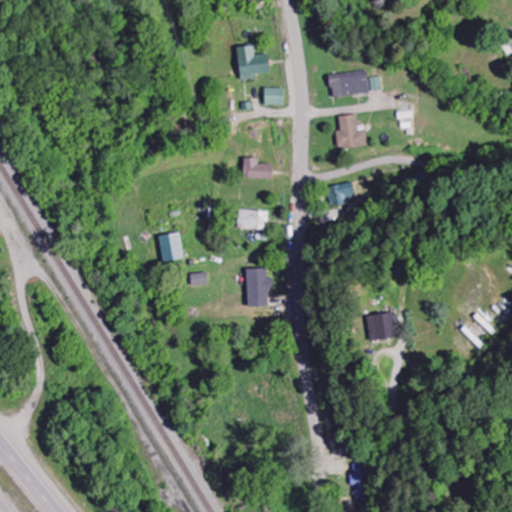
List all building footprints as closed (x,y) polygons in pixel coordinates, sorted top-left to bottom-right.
[(511,54),(511,40),(503,44),(508,56),(511,54)] [(241,81),(258,80),(258,75),(271,74),(269,55),(256,57),(255,47),(238,49),(241,81)] [(330,77),(334,99),(371,94),(368,71),(330,77)] [(266,107),(285,107),(286,90),(266,89),(266,107)] [(340,117),(341,132),(338,132),(338,149),(368,148),(368,132),(358,132),(358,116),(340,117)] [(259,160),(245,160),(244,180),(273,180),(274,166),(259,165),(259,160)] [(333,208),(358,203),(353,184),(329,189),(333,208)] [(239,230),(269,231),(270,213),(240,211),(239,230)] [(185,260),(181,234),(160,237),(165,264),(185,260)] [(270,308),(269,270),(248,271),(248,308),(270,308)] [(369,316),(371,341),(399,338),(397,314),(369,316)]
